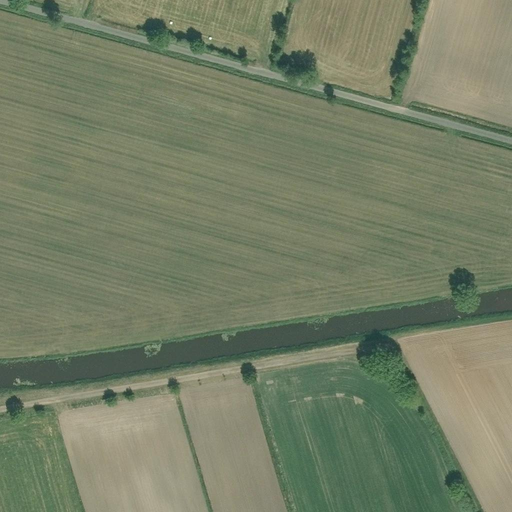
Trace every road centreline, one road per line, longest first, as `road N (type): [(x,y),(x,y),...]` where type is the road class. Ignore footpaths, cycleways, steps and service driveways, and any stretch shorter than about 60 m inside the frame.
road 1 (unclassified): [(0,1),(511,142)]
road 2 (track): [(0,409),(347,350)]
